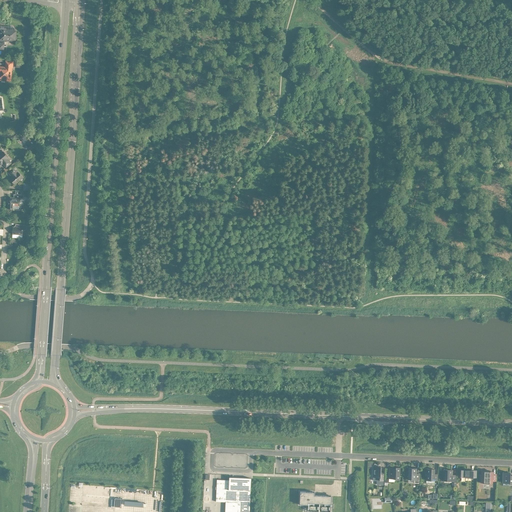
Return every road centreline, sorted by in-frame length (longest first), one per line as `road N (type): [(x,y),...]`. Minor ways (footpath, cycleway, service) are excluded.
road 1 (primary): [(511,423),(114,409)]
road 2 (secondary): [(65,2),(40,361)]
road 3 (secondary): [(55,359),(84,3)]
road 4 (residential): [(511,463),(251,451)]
road 5 (track): [(511,86),(383,60),(312,0)]
